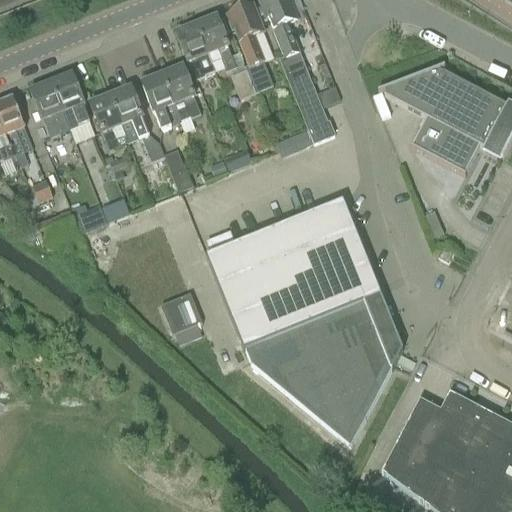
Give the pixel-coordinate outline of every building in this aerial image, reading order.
[(278,65),(307,137),(312,149),(333,141),(328,128),(326,128),(298,58),(299,58),(288,29),(295,26),(284,0),(274,0),(269,2),(270,6),(263,9),(284,63),(278,65)] [(235,16),(228,19),(229,22),(237,43),(239,46),(238,47),(247,71),(244,72),(246,75),(255,99),(272,92),(262,67),(264,67),(254,42),(261,38),(259,34),(250,10),(235,16)] [(216,23),(196,31),(210,68),(211,68),(220,64),(222,70),(224,74),(225,78),(235,74),(226,51),(227,51),(226,47),(216,23)] [(196,31),(176,39),(185,63),(187,67),(188,67),(195,86),(204,82),(203,80),(214,76),(213,73),(211,68),(210,68),(196,31)] [(505,111),(442,78),(441,79),(440,78),(439,75),(444,73),(444,72),(377,97),(378,99),(378,98),(426,123),(411,152),(410,153),(464,181),(465,180),(464,180),(479,151),(483,153),(481,157),(499,166),(501,163),(502,163),(511,144),(511,109),(507,107),(505,111)] [(182,73),(162,81),(178,123),(188,119),(190,124),(200,120),(192,102),(193,101),(182,73)] [(232,81),(229,82),(238,106),(255,99),(246,75),(232,81)] [(173,109),(162,81),(159,83),(158,81),(156,79),(146,83),(145,86),(146,88),(142,89),(161,136),(170,132),(163,113),(173,109)] [(71,81),(51,89),(62,117),(70,135),(89,127),(82,109),(83,109),(80,102),(71,81)] [(51,89),(31,97),(39,118),(42,125),(42,124),(50,143),(70,135),(62,117),(51,89)] [(131,94),(110,102),(121,130),(128,149),(142,143),(146,154),(158,149),(148,141),(141,123),(142,122),(139,116),(131,94)] [(110,102),(90,110),(98,131),(101,138),(109,156),(118,153),(111,134),(121,130),(110,102)] [(2,109),(0,109),(0,121),(1,123),(0,124),(0,132),(1,135),(5,134),(7,140),(5,141),(14,162),(23,159),(32,155),(12,104),(9,106),(8,104),(2,107),(2,109)] [(0,165),(2,165),(3,167),(14,162),(5,141),(7,140),(5,134),(1,135),(0,132),(0,124),(1,123),(0,121),(0,165)] [(312,150),(312,149),(307,137),(275,150),(280,163),(312,150)] [(223,164),(228,177),(250,169),(245,156),(223,164)] [(110,169),(113,178),(128,172),(125,163),(110,169)] [(213,184),(227,178),(222,165),(208,171),(213,184)] [(185,173),(170,179),(177,198),(192,192),(185,173)] [(45,186),(30,192),(37,209),(51,203),(45,186)] [(123,203),(108,209),(114,223),(115,225),(129,220),(128,217),(123,203)] [(78,238),(103,227),(93,206),(69,218),(78,238)] [(277,393),(350,452),(391,374),(401,355),(342,210),(342,209),(341,206),(205,260),(249,370),(277,393)] [(78,243),(69,218),(33,232),(39,247),(42,245),(46,255),(78,243)] [(437,263),(447,268),(453,258),(442,252),(437,263)] [(189,300),(160,311),(171,341),(200,330),(189,300)] [(511,511),(511,431),(449,398),(439,416),(419,405),(409,422),(380,478),(426,511),(511,511)]
